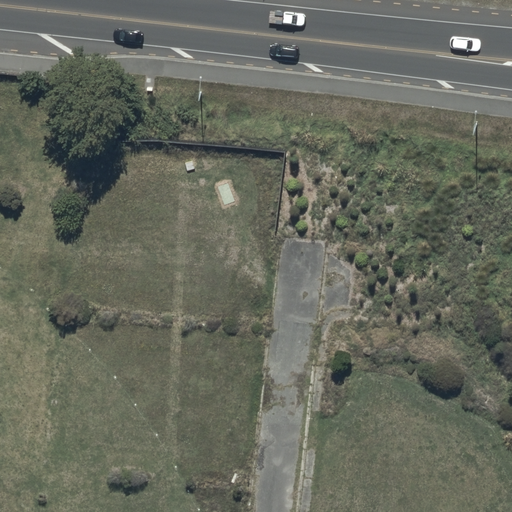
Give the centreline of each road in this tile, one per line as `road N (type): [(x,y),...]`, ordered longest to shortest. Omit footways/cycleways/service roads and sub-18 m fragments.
road 1 (trunk): [(491,61),(0,5)]
road 2 (track): [(304,238),(271,511)]
